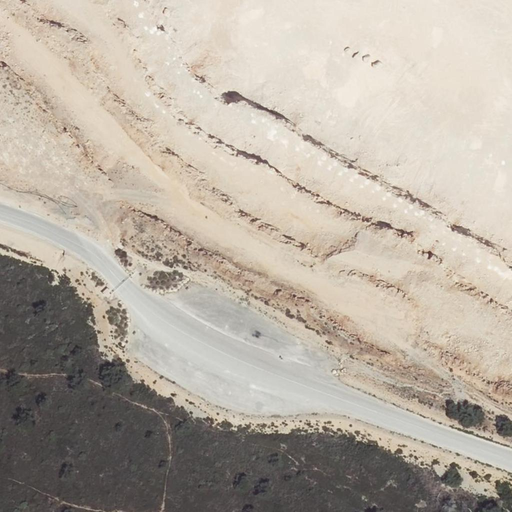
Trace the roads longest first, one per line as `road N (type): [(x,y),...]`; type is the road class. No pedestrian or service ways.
road 1 (track): [(0,26),(45,60),(174,206),(511,416)]
road 2 (unclassified): [(122,284),(227,348),(511,461)]
road 3 (track): [(218,0),(287,45),(357,132),(460,162),(511,190)]
road 4 (track): [(60,0),(92,23),(197,146),(324,217)]
